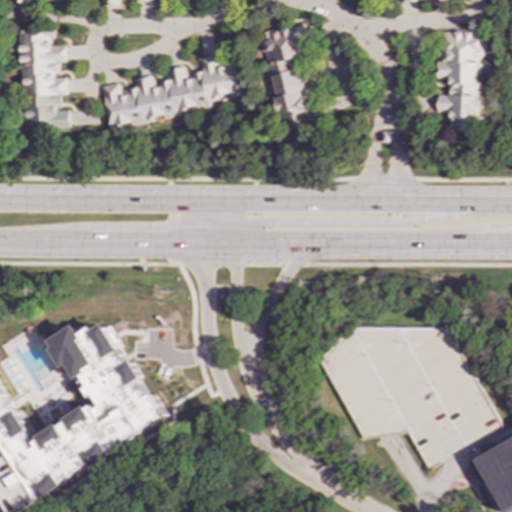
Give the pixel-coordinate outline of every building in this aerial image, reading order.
[(261,32),(263,42),(262,42),(276,120),(288,117),(290,126),(322,120),(320,107),(311,109),(306,82),(300,83),(295,57),(303,56),(301,42),(306,41),(303,25),(261,32)] [(25,131),(70,128),(69,111),(59,111),(58,96),(68,95),(67,78),(57,78),(56,62),(66,62),(65,45),(53,46),(52,30),(19,32),(25,131)] [(441,31),(441,62),(435,62),(434,78),(449,78),(448,95),(436,95),(436,112),(451,113),(450,131),(477,132),(477,108),(481,108),(481,91),(486,91),(487,78),(482,78),(483,32),(441,31)] [(112,130),(158,120),(213,107),(212,102),(244,95),(237,62),(217,67),(215,55),(200,58),(203,71),(194,73),(194,77),(187,79),(185,67),(168,70),(171,81),(154,85),(152,75),(136,79),(138,89),(122,93),(119,83),(102,87),(112,130)] [(0,380),(10,397),(8,398),(16,410),(18,409),(32,431),(30,432),(36,442),(40,439),(38,437),(60,423),(62,425),(68,421),(67,419),(88,405),(90,408),(95,404),(85,388),(89,386),(82,376),(77,379),(68,364),(63,367),(52,350),(55,348),(51,341),(74,326),(80,335),(91,328),(94,332),(104,326),(120,350),(118,351),(127,365),(133,361),(143,378),(137,381),(148,398),(154,395),(167,415),(144,430),(145,431),(113,451),(115,454),(94,467),(92,465),(64,483),(66,486),(44,500),(42,497),(38,499),(0,439),(0,380)] [(448,327),(351,330),(352,337),(324,351),(324,369),(336,376),(342,373),(342,368),(351,368),(350,349),(344,344),(344,341),(355,341),(379,388),(373,391),(373,398),(359,399),(358,391),(352,391),(341,396),(361,437),(410,435),(410,425),(421,420),(413,413),(413,407),(437,406),(457,383),(463,388),(478,387),(448,327)] [(511,440),(474,459),(500,511),(504,511),(511,508),(511,440)]
